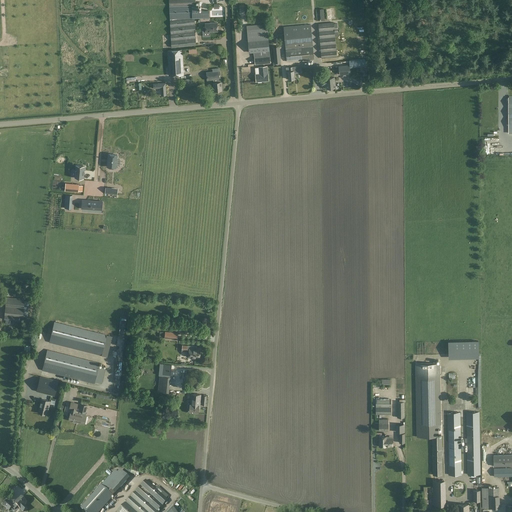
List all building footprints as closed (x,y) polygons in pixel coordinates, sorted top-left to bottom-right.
[(168,0),(169,19),(171,48),(196,46),(195,18),(209,18),(209,12),(209,10),(199,10),(198,10),(198,4),(196,5),(195,0),(168,0)] [(334,22),(319,24),(321,58),(336,57),(334,22)] [(205,23),(205,32),(218,31),(217,23),(205,23)] [(311,24),(283,27),(284,34),(287,62),(314,59),(311,25),(311,24)] [(267,28),(247,30),(249,52),(255,52),(269,51),(268,39),(267,28)] [(280,46),(273,47),(274,63),(281,62),(280,46)] [(168,50),(169,76),(184,75),(183,50),(168,50)] [(269,51),(255,52),(255,57),(255,64),(270,63),(269,51)] [(365,59),(349,60),(349,65),(350,68),(366,66),(365,59)] [(349,65),(339,66),(340,74),(350,73),(349,68),(350,68),(349,65)] [(259,74),(255,74),(256,81),(268,80),(267,66),(259,67),(259,74)] [(300,66),(286,67),(286,71),(288,71),(288,79),(295,79),(294,73),(300,72),(300,66)] [(221,82),(220,82),(220,79),(222,79),(220,68),(213,69),(213,71),(206,72),(207,80),(213,79),(213,82),(214,91),(222,90),(221,82)] [(326,78),(321,79),(322,85),(326,84),(327,88),(335,87),(334,77),(326,78)] [(165,83),(153,84),(154,88),(161,88),(161,95),(166,95),(165,83)] [(117,159),(117,155),(108,154),(107,167),(116,168),(116,164),(120,164),(120,160),(117,159)] [(76,165),(76,170),(75,177),(83,178),(84,171),(85,171),(85,166),(76,165)] [(66,184),(65,190),(65,191),(78,192),(78,191),(79,185),(66,184)] [(85,208),(88,209),(102,210),(102,202),(86,200),(85,208)] [(4,320),(5,320),(5,324),(13,325),(13,323),(13,320),(18,321),(18,317),(23,317),(24,307),(25,299),(6,297),(5,305),(4,320)] [(54,321),(49,342),(102,356),(107,357),(113,336),(110,335),(54,321)] [(194,346),(187,345),(187,352),(189,352),(188,357),(200,358),(200,350),(193,349),(194,346)] [(99,365),(100,364),(100,363),(92,361),(47,349),(42,370),(87,382),(95,383),(95,382),(102,383),(106,366),(101,365),(101,366),(99,365)] [(440,363),(415,363),(416,437),(432,437),(439,437),(438,425),(442,425),(440,363)] [(169,393),(171,376),(159,375),(157,392),(169,393)] [(37,391),(50,394),(54,395),(55,391),(58,381),(40,377),(37,391)] [(198,412),(199,405),(200,405),(201,394),(192,393),(191,404),(190,403),(189,411),(198,412)] [(41,399),(38,412),(46,414),(48,407),(49,408),(50,401),(41,399)] [(376,399),(376,413),(391,413),(391,399),(376,399)] [(79,413),(77,422),(84,423),(86,415),(86,412),(85,412),(88,402),(82,401),(79,413)] [(405,401),(397,401),(397,417),(405,417),(405,401)] [(71,409),(70,411),(68,420),(77,422),(79,413),(76,413),(78,403),(70,402),(69,408),(71,409)] [(460,412),(447,412),(448,475),(462,475),(460,412)] [(467,438),(465,438),(465,442),(467,442),(467,475),(481,474),(479,412),(466,412),(467,438)] [(379,418),(379,431),(389,431),(388,418),(379,418)] [(396,424),(396,432),(405,432),(405,424),(396,424)] [(379,436),(379,446),(387,446),(393,446),(393,438),(387,438),(387,436),(379,436)] [(439,437),(432,437),(433,475),(443,475),(442,437),(439,437)] [(511,454),(492,455),(493,466),(511,465),(511,454)] [(511,467),(494,468),(494,477),(511,476),(511,467)] [(120,468),(106,484),(114,492),(126,478),(125,477),(127,475),(120,468)] [(125,503),(124,504),(116,511),(158,511),(168,500),(167,499),(168,497),(163,492),(161,494),(158,490),(159,489),(150,480),(148,482),(146,480),(136,491),(135,491),(125,502),(125,503)] [(445,480),(432,480),(433,505),(446,505),(445,480)] [(101,486),(81,508),(85,511),(98,511),(112,497),(101,486)] [(499,487),(481,488),(482,508),(500,507),(499,487)] [(14,510),(17,507),(22,511),(23,511),(27,509),(24,506),(27,503),(21,497),(13,506),(12,508),(14,510)] [(12,508),(13,506),(7,500),(3,505),(9,511),(12,508)]
